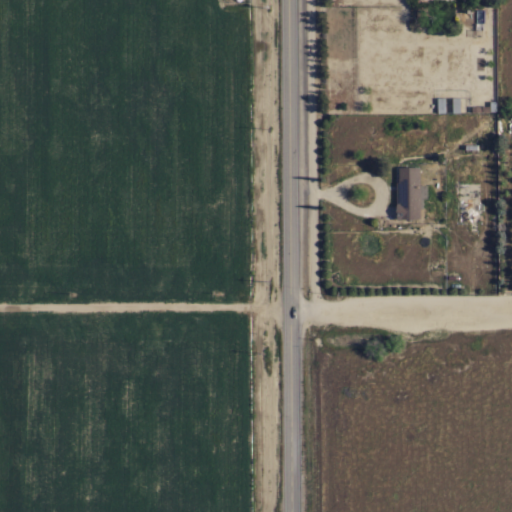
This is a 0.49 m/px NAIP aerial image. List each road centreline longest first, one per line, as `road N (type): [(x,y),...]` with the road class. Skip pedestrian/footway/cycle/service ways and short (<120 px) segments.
road 1 (residential): [(511,310),(0,306)]
road 2 (primary): [(293,511),(292,0)]
